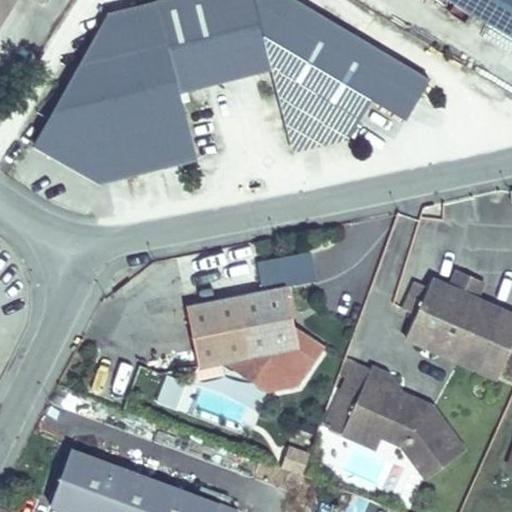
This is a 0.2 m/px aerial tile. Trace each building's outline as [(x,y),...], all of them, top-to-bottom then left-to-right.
[(36,0),(42,3),(43,0),(0,0),(0,21),(13,0),(36,0)] [(429,79),(296,0),(162,0),(108,14),(34,145),(99,182),(197,157),(180,90),(273,67),(294,149),(349,137),(371,99),(406,119),(429,79)] [(511,0),(452,0),(511,34),(511,0)] [(476,297),(483,281),(457,269),(450,286),(461,291),(476,297)] [(497,378),(511,344),(511,313),(476,297),(461,291),(450,286),(432,278),(405,337),(497,378)] [(324,346),(294,326),(286,286),(186,306),(198,366),(223,361),(248,356),(262,367),(267,392),(298,385),(324,346)] [(267,392),(262,367),(248,356),(223,361),(267,392)] [(358,395),(370,368),(354,361),(342,388),(358,395)] [(465,450),(433,406),(424,402),(422,408),(414,404),(417,399),(401,391),(388,373),(372,366),(358,395),(342,388),(336,402),(352,409),(350,414),(384,429),(381,436),(382,436),(401,444),(426,478),(465,450)] [(176,411),(186,385),(166,377),(156,403),(176,411)] [(422,408),(424,402),(417,399),(414,404),(422,408)] [(384,429),(350,414),(352,409),(336,402),(325,426),(377,448),(382,436),(381,436),(384,429)] [(288,445),(280,468),(301,475),(309,453),(288,445)] [(70,511),(216,511),(219,503),(71,448),(50,504),(70,511)] [(237,511),(238,510),(219,503),(216,511),(237,511)]
